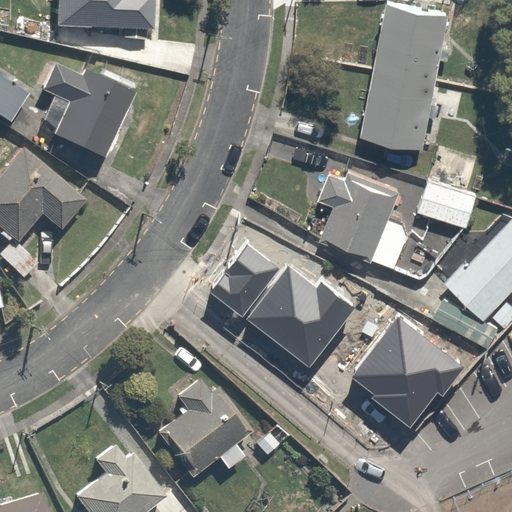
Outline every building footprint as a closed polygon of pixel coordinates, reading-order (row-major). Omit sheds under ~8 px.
[(160,0),(55,0),(54,27),(159,33),(160,0)] [(450,7),(411,0),(385,0),(361,135),(424,146),(450,7)] [(134,88),(100,70),(94,82),(53,61),(40,87),(51,93),(35,123),(98,156),(134,88)] [(0,71),(0,117),(3,120),(24,87),(0,71)] [(29,227),(41,213),(58,227),(85,195),(21,142),(0,166),(0,229),(7,236),(0,244),(0,253),(24,274),(49,244),(29,227)] [(333,203),(318,238),(395,272),(415,227),(390,216),(403,187),(349,164),(344,173),(329,167),(316,196),(333,203)] [(477,193),(426,178),(416,213),(467,228),(477,193)] [(502,328),(511,318),(511,296),(509,294),(511,291),(511,213),(445,275),(484,317),(489,313),(502,328)] [(306,254),(275,299),(280,302),(263,326),(310,359),(349,304),(364,314),(380,291),(336,260),(329,271),(306,254)] [(493,323),(443,291),(428,313),(479,346),(493,323)] [(413,332),(392,322),(384,339),(404,350),(413,332)] [(396,382),(351,353),(326,391),(372,420),(396,382)] [(213,454),(225,471),(249,454),(236,436),(244,430),(201,371),(174,391),(186,407),(159,427),(190,470),(213,454)] [(287,439),(274,426),(257,444),(271,457),(287,439)] [(92,455),(102,469),(70,493),(84,511),(135,511),(162,492),(119,435),(92,455)] [(47,511),(40,492),(0,507),(0,511),(47,511)]
